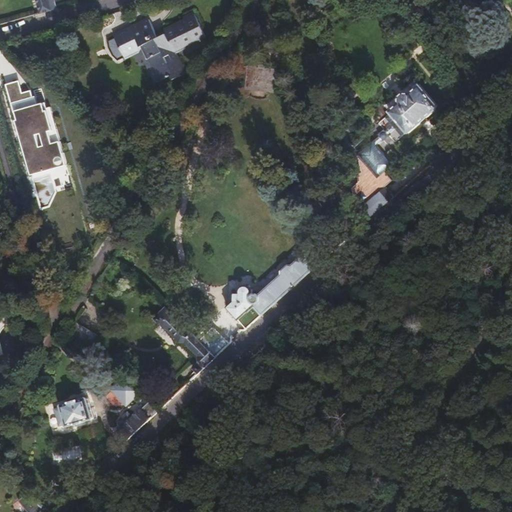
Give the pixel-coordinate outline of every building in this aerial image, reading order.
[(150,19),(114,36),(124,56),(140,49),(155,82),(169,75),(171,79),(184,73),(174,51),(205,37),(194,13),(184,18),(185,21),(156,34),(150,19)] [(251,90),(266,91),(267,79),(251,78),(251,90)] [(7,83),(32,173),(68,163),(61,138),(54,141),(50,128),(54,127),(48,107),(46,108),(44,100),(38,101),(36,94),(33,95),(32,89),(23,91),(20,79),(7,83)] [(398,104),(388,112),(406,133),(408,134),(437,109),(437,107),(419,86),(409,95),(408,94),(402,93),(397,98),(397,103),(398,104)] [(378,175),(393,163),(374,142),(360,154),(378,175)] [(384,206),(394,197),(385,187),(375,196),(376,198),(384,206)] [(361,217),(366,222),(384,206),(376,198),(372,201),(370,199),(361,207),(365,213),(361,217)] [(246,328),(325,258),(314,246),(290,267),(287,266),(282,271),(283,274),(259,294),(257,292),(251,292),(251,290),(251,288),(251,287),(250,285),(248,284),(247,284),(245,284),(244,284),(242,285),(241,286),(240,288),(240,290),(241,291),(234,291),(233,300),(227,306),(246,328)] [(84,306),(79,322),(97,328),(102,311),(84,306)] [(198,340),(167,308),(155,319),(160,324),(162,323),(180,342),(184,343),(197,357),(197,361),(198,363),(193,368),(198,374),(215,358),(198,340)] [(213,326),(198,340),(215,358),(230,344),(213,326)] [(140,388),(129,376),(119,385),(130,397),(140,388)] [(140,388),(130,397),(128,399),(134,405),(146,395),(140,388)] [(58,409),(52,411),(57,428),(64,426),(65,427),(66,427),(68,427),(90,420),(91,419),(92,418),(92,417),(86,399),(85,399),(84,398),(60,406),(59,406),(58,408),(58,409)] [(160,409),(152,401),(143,408),(147,412),(152,417),(160,409)] [(152,417),(147,412),(145,415),(140,410),(132,418),(128,413),(118,422),(122,427),(118,431),(127,441),(152,417)] [(42,503),(24,488),(19,495),(24,499),(19,504),(26,511),(51,511),(52,511),(42,503)] [(24,499),(19,495),(16,500),(19,504),(24,499)] [(51,495),(42,503),(52,511),(60,504),(51,495)]
